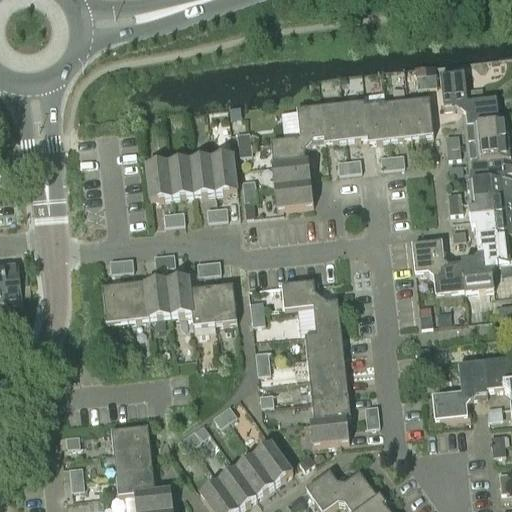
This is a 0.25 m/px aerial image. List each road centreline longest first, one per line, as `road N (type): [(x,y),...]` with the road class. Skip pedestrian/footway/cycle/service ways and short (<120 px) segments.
road 1 (residential): [(54,250),(183,242),(254,262),(378,248)]
road 2 (residential): [(445,511),(418,470),(395,454),(378,248)]
road 3 (residential): [(55,511),(46,428),(53,412),(71,401),(163,391)]
road 4 (tertiary): [(0,422),(50,342),(54,250)]
